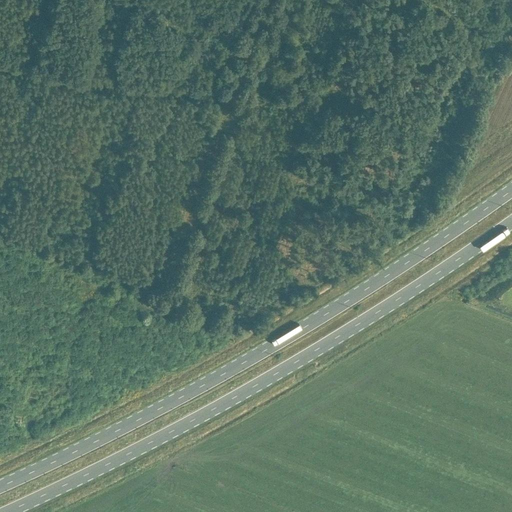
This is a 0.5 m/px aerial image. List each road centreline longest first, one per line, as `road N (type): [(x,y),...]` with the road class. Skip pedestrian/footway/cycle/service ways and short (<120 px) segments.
road 1 (primary): [(511,192),(301,331),(0,488)]
road 2 (primary): [(8,511),(217,410),(511,223)]
